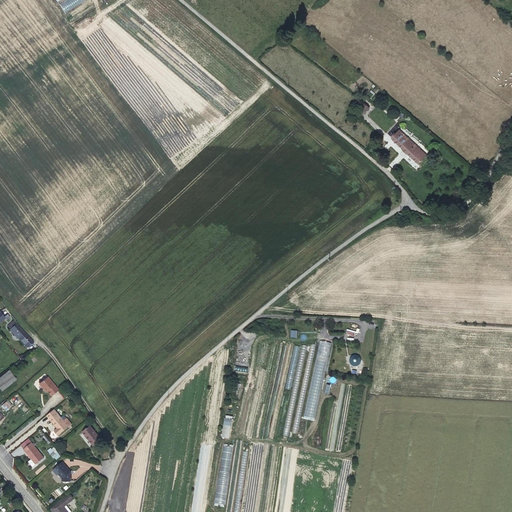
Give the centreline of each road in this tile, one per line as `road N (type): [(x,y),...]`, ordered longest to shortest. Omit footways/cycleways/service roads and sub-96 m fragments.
road 1 (unclassified): [(98,511),(120,453),(171,389),(406,201)]
road 2 (unclassified): [(176,0),(379,168),(406,201)]
road 3 (track): [(254,315),(511,326)]
road 4 (track): [(0,297),(120,453)]
road 5 (unclassified): [(406,201),(431,215),(465,204),(511,129)]
